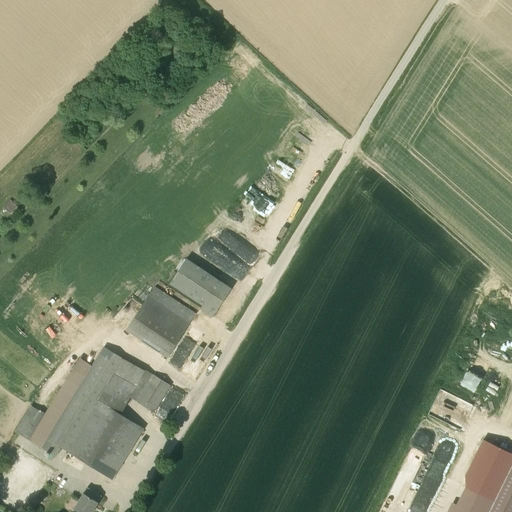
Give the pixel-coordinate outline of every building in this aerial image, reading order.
[(95,117),(92,114),(78,128),(85,135),(101,120),(96,116),(95,117)] [(11,200),(4,208),(10,214),(17,206),(11,200)] [(229,288),(184,258),(167,282),(201,306),(200,309),(204,315),(210,318),(229,288)] [(148,296),(126,330),(167,358),(190,324),(148,296)] [(62,448),(67,451),(98,399),(114,373),(124,357),(103,345),(41,447),(56,455),(62,448)] [(114,373),(98,399),(119,413),(136,385),(114,373)] [(171,385),(154,374),(138,402),(155,412),(171,385)] [(166,409),(172,411),(176,398),(181,400),(184,391),(173,388),(166,409)] [(67,451),(112,479),(143,429),(119,413),(98,399),(67,451)] [(31,441),(47,415),(31,405),(15,431),(31,441)] [(488,511),(511,511),(511,463),(494,501),(488,511)] [(455,504),(451,502),(446,511),(488,511),(494,501),(464,486),(455,504)] [(73,508),(79,511),(91,511),(101,496),(87,487),(85,493),(83,492),(73,508)]
